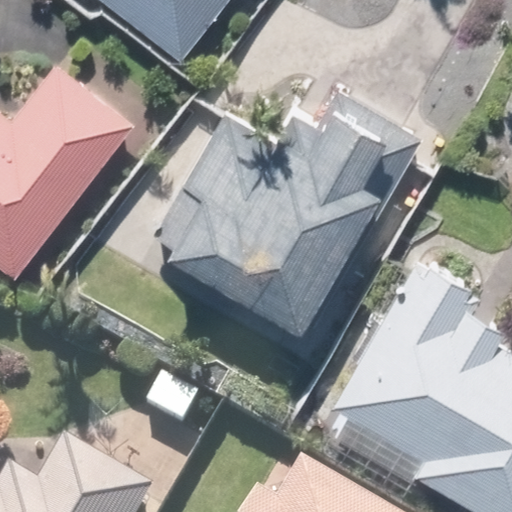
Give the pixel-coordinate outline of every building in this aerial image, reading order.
[(103,0),(178,60),(226,0),(103,0)] [(0,268),(11,277),(131,122),(52,62),(8,118),(0,111),(0,268)] [(293,153),(222,111),(146,238),(312,336),(427,143),(332,87),(293,153)] [(480,511),(511,511),(511,348),(491,337),(497,326),(465,307),(474,292),(463,285),(465,281),(423,257),(421,261),(411,255),(375,317),(370,314),(347,354),(352,357),(326,401),(418,454),(409,471),(480,511)] [(0,511),(137,511),(149,493),(58,440),(32,485),(5,469),(0,476),(0,511)] [(380,511),(296,463),(272,505),(252,494),(241,511),(380,511)]
